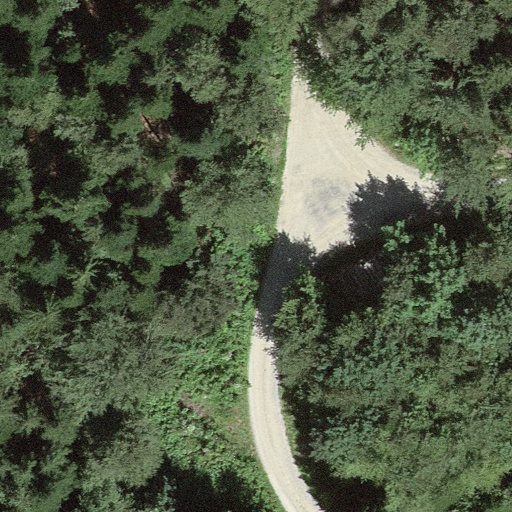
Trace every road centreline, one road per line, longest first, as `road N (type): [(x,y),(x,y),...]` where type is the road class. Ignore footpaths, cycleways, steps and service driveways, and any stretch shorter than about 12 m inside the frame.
road 1 (track): [(316,188),(265,374),(281,464),(301,511)]
road 2 (track): [(511,187),(316,188)]
road 3 (track): [(322,0),(316,188)]
